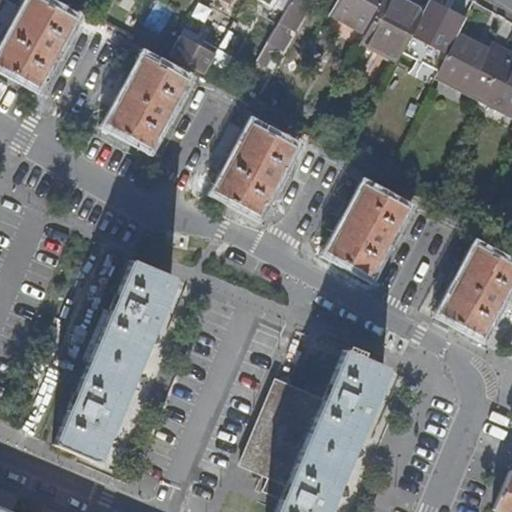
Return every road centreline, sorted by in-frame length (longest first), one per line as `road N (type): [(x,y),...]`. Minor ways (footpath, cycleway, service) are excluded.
road 1 (residential): [(435,511),(473,412),(475,381),(456,351),(242,236),(157,211),(0,124)]
road 2 (residential): [(0,451),(146,511)]
